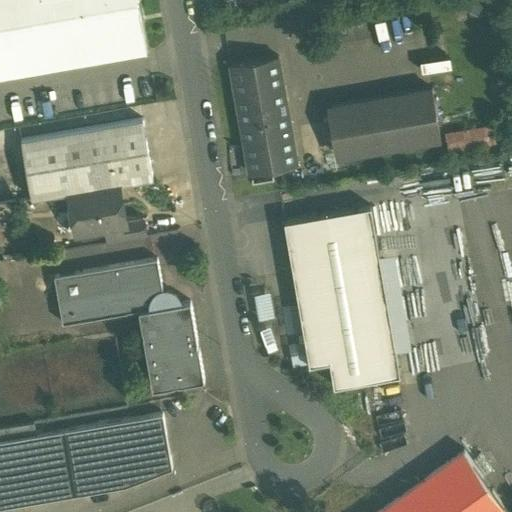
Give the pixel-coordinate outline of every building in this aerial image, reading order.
[(23,0),(0,4),(0,47),(142,23),(137,0),(23,0)] [(0,47),(0,77),(147,51),(142,23),(0,47)] [(278,56),(230,64),(249,172),(297,164),(278,56)] [(432,88),(328,106),(335,149),(439,131),(432,88)] [(143,118),(21,139),(31,198),(52,194),(53,195),(68,192),(119,183),(153,177),(143,118)] [(119,183),(68,192),(75,233),(106,227),(122,224),(122,220),(120,209),(123,205),(119,183)] [(371,205),(285,220),(310,363),(330,360),(334,385),(400,373),(371,205)] [(142,217),(122,220),(122,224),(106,227),(109,242),(145,235),(142,217)] [(157,258),(54,276),(63,323),(127,311),(139,308),(143,331),(144,331),(144,334),(143,335),(153,388),(173,385),(173,384),(179,383),(179,384),(204,379),(199,348),(198,348),(197,340),(198,340),(191,300),(181,302),(180,298),(178,295),(171,290),(167,289),(163,289),(157,258)] [(163,411),(0,439),(0,505),(125,484),(173,465),(163,411)] [(510,511),(465,448),(375,511),(510,511)]
